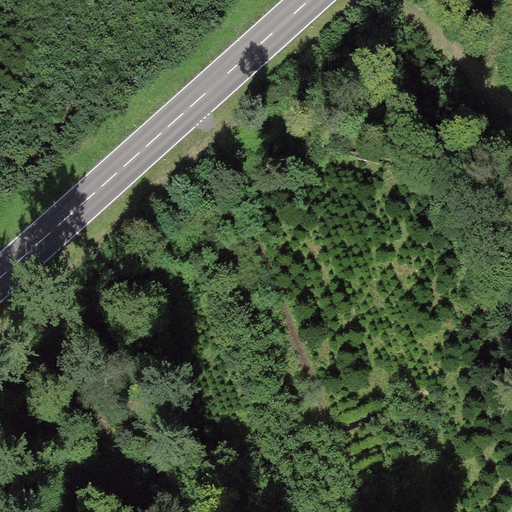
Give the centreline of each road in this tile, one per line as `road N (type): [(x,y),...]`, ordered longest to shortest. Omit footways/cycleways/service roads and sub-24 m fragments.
road 1 (primary): [(311,0),(0,278)]
road 2 (track): [(403,0),(511,119)]
